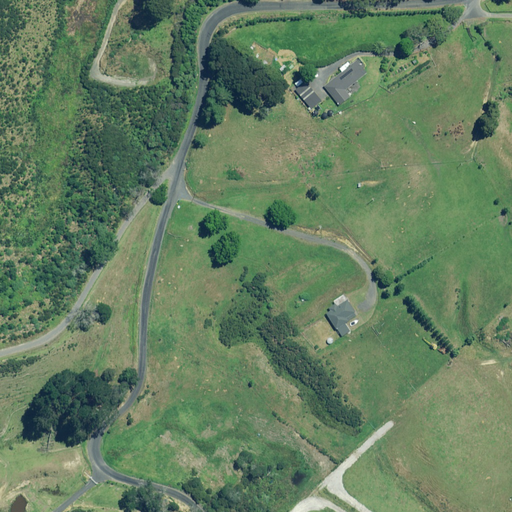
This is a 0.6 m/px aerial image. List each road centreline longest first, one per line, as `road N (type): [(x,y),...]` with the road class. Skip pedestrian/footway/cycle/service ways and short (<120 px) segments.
road 1 (unclassified): [(177,189),(203,102),(210,36),(223,22),(259,11),(469,0)]
road 2 (unclassified): [(193,511),(166,487),(103,468),(95,454),(136,375),(154,234),(177,189)]
road 3 (unclassified): [(0,360),(69,328),(96,296),(135,211),(157,190),(177,189)]
